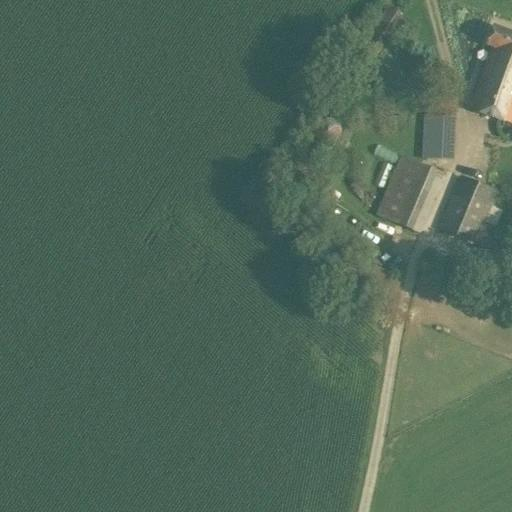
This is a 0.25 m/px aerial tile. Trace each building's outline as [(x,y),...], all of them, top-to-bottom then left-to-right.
[(371,62),(402,15),(388,6),(357,53),(371,62)] [(480,78),(469,110),(511,125),(511,34),(496,28),(488,50),(491,51),(481,78),(480,78)] [(455,159),(455,118),(424,117),(423,158),(455,159)] [(418,234),(443,174),(401,156),(375,216),(418,234)] [(487,251),(497,228),(485,223),(498,193),(461,177),(439,230),(487,251)] [(385,298),(394,276),(358,260),(348,282),(385,298)] [(508,281),(493,276),(490,283),(511,289),(511,278),(509,278),(508,281)]
